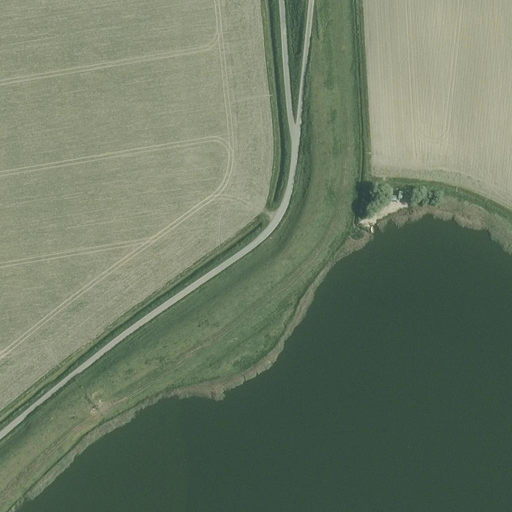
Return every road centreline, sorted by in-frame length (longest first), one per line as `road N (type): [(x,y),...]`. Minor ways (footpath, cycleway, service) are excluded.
road 1 (unclassified): [(0,432),(258,242),(288,194),(293,140)]
road 2 (unclassified): [(310,0),(293,140)]
road 3 (unclassified): [(293,140),(282,0)]
